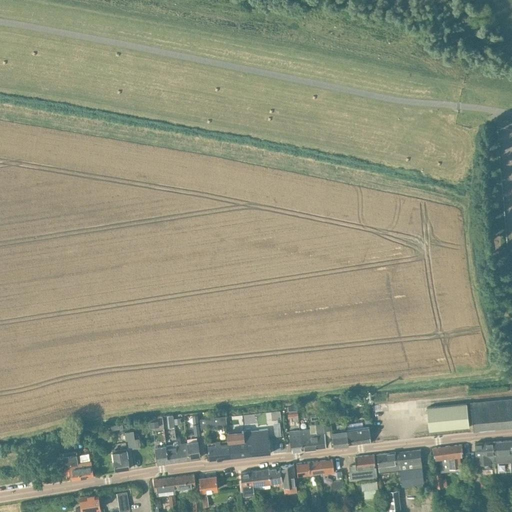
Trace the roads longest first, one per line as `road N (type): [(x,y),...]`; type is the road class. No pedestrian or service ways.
road 1 (residential): [(511,433),(161,470),(0,496)]
road 2 (track): [(511,94),(35,0)]
road 3 (track): [(176,0),(360,35)]
